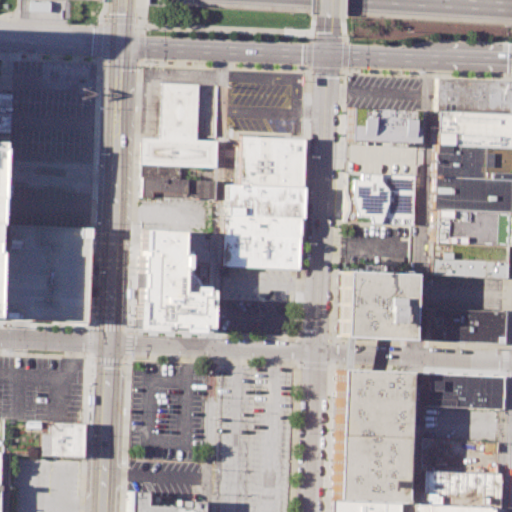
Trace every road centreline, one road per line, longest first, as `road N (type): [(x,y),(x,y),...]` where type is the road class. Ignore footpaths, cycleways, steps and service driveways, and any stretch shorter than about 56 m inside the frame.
road 1 (secondary): [(0,29),(222,51),(511,59)]
road 2 (residential): [(107,344),(511,363)]
road 3 (secondary): [(120,2),(107,344)]
road 4 (residential): [(314,352),(326,53)]
road 5 (secondary): [(107,344),(102,511)]
road 6 (residential): [(307,511),(314,352)]
road 7 (motorway): [(384,0),(511,7)]
